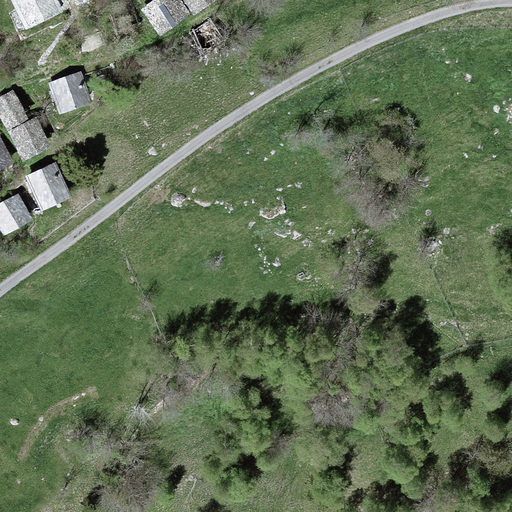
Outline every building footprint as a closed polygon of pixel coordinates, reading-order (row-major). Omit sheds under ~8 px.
[(60,10),(55,0),(15,0),(28,25),(60,10)] [(188,13),(178,0),(158,0),(145,10),(161,33),(188,13)] [(185,0),(194,12),(212,0),(185,0)] [(89,100),(79,75),(51,85),(61,111),(89,100)] [(25,118),(12,94),(0,100),(0,113),(7,127),(25,118)] [(48,147),(35,121),(10,133),(23,159),(48,147)] [(0,166),(10,160),(0,142),(0,166)] [(69,196),(54,166),(28,178),(42,208),(69,196)] [(30,219),(17,197),(0,206),(0,224),(5,233),(30,219)]
